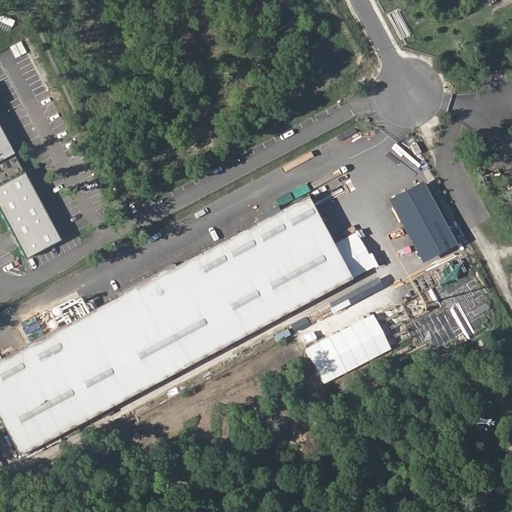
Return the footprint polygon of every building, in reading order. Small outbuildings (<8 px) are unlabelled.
[(0,119),(0,208),(25,255),(61,236),(0,119)] [(414,137),(409,139),(414,149),(419,146),(414,137)] [(123,279),(0,346),(0,434),(9,451),(342,274),(296,190),(151,264),(165,292),(138,307),(123,279)] [(436,218),(429,221),(433,228),(449,221),(441,204),(432,208),(436,218)] [(375,313),(307,345),(323,381),(392,349),(375,313)]
